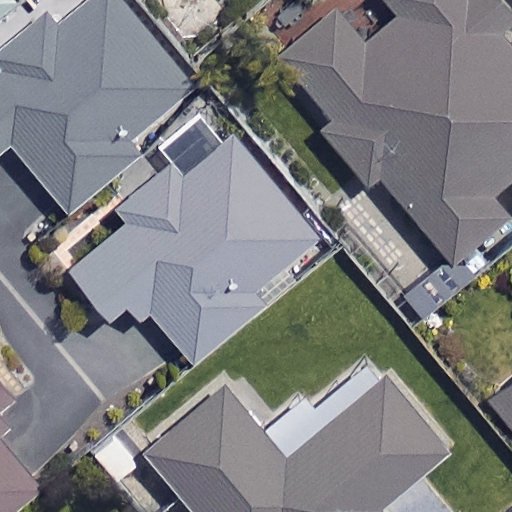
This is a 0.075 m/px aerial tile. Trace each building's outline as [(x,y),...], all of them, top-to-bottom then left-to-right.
[(0,0),(0,13),(15,1),(14,0),(0,0)] [(93,0),(65,26),(52,12),(0,60),(0,66),(4,71),(0,74),(0,152),(13,141),(71,203),(196,87),(115,0),(93,0)] [(511,25),(490,0),(387,0),(402,18),(368,46),(339,11),(283,58),(340,126),(332,133),(376,185),(385,178),(455,262),(507,218),(492,199),(511,182),(511,36),(506,29),(511,25)] [(326,238),(238,136),(186,180),(171,164),(124,204),(131,212),(71,264),(115,315),(140,294),(192,354),(326,238)] [(0,417),(19,403),(0,378),(0,501),(28,480),(0,442),(0,417)] [(448,455),(387,381),(288,462),(229,389),(150,454),(197,511),(452,511),(423,476),(448,455)] [(511,392),(498,404),(511,420),(511,392)]
